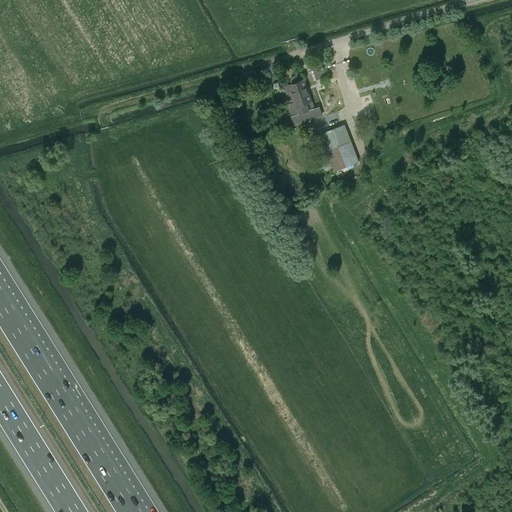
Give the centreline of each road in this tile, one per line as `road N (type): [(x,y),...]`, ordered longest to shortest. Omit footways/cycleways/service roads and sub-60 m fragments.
road 1 (motorway): [(132,511),(0,300)]
road 2 (unclassified): [(297,55),(493,0)]
road 3 (motorway): [(0,398),(71,511)]
